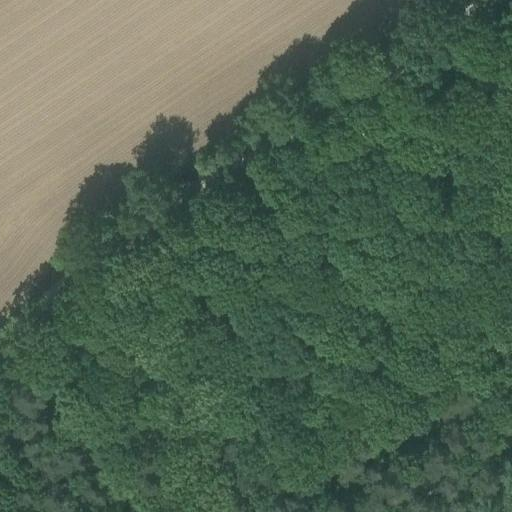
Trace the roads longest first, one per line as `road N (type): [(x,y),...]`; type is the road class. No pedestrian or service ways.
road 1 (track): [(5,335),(121,239),(342,93)]
road 2 (track): [(342,93),(511,326)]
road 3 (track): [(5,335),(155,511)]
road 4 (track): [(342,93),(484,0)]
